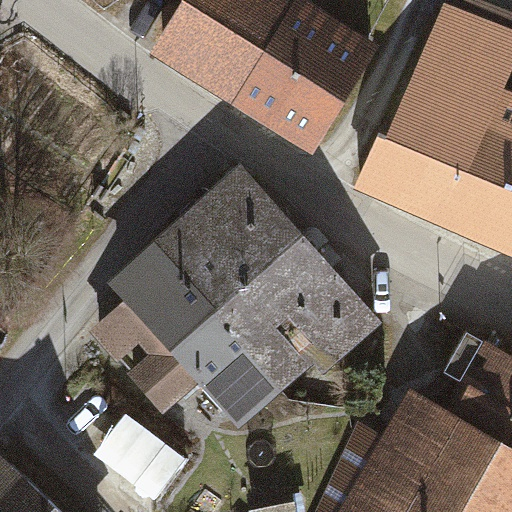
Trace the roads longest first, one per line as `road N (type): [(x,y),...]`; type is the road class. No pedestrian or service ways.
road 1 (residential): [(216,137),(0,400)]
road 2 (tertiary): [(216,137),(320,202),(511,295)]
road 3 (tertiary): [(36,0),(216,137)]
